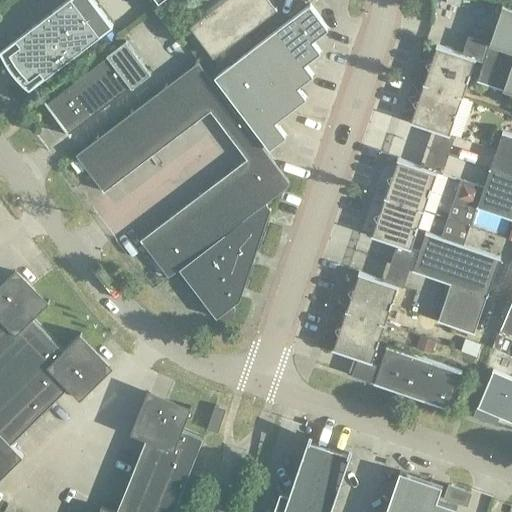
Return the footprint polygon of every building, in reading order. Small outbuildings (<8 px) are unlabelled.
[(41,72),(44,76),(112,25),(93,0),(65,0),(15,38),(18,42),(5,52),(8,57),(10,61),(12,65),(15,69),(18,72),(21,76),(25,79),(28,82),(41,72)] [(277,8),(270,0),(221,0),(189,25),(213,56),(277,8)] [(327,28),(309,4),(214,76),(269,148),(285,135),(274,121),(306,97),(297,86),(312,75),(304,63),(320,51),(311,40),(327,28)] [(422,81),(422,82),(462,96),(462,95),(461,95),(466,80),(474,57),(484,60),(477,80),(511,91),(511,7),(501,4),(501,5),(502,5),(490,42),(467,35),(461,52),(435,43),(434,45),(435,45),(423,82),(422,81)] [(44,102),(69,135),(70,135),(69,133),(130,87),(131,88),(150,74),(125,40),(106,55),(107,57),(46,103),(45,101),(44,102)] [(289,181),(197,61),(75,154),(103,191),(210,110),(246,158),(140,239),(168,276),(179,268),(265,202),(287,186),(289,181)] [(462,96),(422,82),(421,82),(422,83),(410,119),(409,119),(409,120),(449,134),(449,133),(448,133),(453,118),(456,111),(456,110),(461,96),(462,96)] [(489,168),(511,176),(511,133),(502,130),(501,132),(502,132),(490,168),(489,168)] [(383,195),(423,209),(422,208),(427,194),(428,194),(430,186),(435,172),(436,172),(436,171),(396,157),(396,158),(384,195),(383,195)] [(511,176),(489,168),(488,169),(489,169),(477,205),(476,205),(476,206),(511,218),(511,176)] [(480,188),(458,180),(451,198),(474,206),(480,188)] [(423,209),(383,195),(383,196),(371,233),(370,233),(370,234),(410,248),(410,246),(409,246),(414,231),(415,232),(417,224),(422,209),(423,210),(423,209)] [(270,209),(265,202),(179,268),(216,317),(218,316),(219,317),(220,318),(222,319),(224,319),(226,319),(227,319),(228,319),(230,317),(232,316),(233,315),(233,313),(234,312),(234,310),(234,308),(233,307),(232,305),(239,300),(270,209)] [(412,267),(412,269),(450,282),(487,295),(487,294),(499,258),(500,258),(500,257),(425,231),(424,232),(425,232),(413,268),(412,267)] [(344,308),(344,309),(384,323),(384,322),(383,322),(388,307),(389,307),(391,300),(396,285),(397,285),(397,284),(357,270),(357,272),(358,272),(345,309),(344,308)] [(0,472),(19,453),(21,456),(22,455),(11,443),(68,387),(79,398),(80,398),(78,395),(108,366),(79,335),(81,333),(80,332),(63,349),(48,333),(50,331),(49,331),(49,330),(47,332),(32,317),(49,300),(48,299),(46,302),(16,271),(0,286),(0,472)] [(437,318),(437,320),(474,332),(475,331),(474,331),(486,295),(487,295),(450,282),(449,283),(450,283),(438,319),(437,318)] [(384,323),(344,309),(345,310),(332,346),(331,346),(331,347),(371,361),(371,360),(370,360),(372,356),(381,360),(374,381),(373,381),(373,382),(448,408),(449,407),(448,407),(460,371),(461,372),(461,370),(386,344),(385,346),(386,346),(385,348),(376,345),(378,338),(378,337),(383,323),(384,323)] [(511,339),(497,333),(492,346),(507,352),(511,339)] [(421,335),(417,347),(432,352),(436,340),(421,335)] [(465,335),(460,348),(476,354),(481,341),(465,335)] [(500,416),(511,420),(511,377),(492,369),(477,406),(500,416)] [(145,438),(130,475),(115,511),(100,506),(100,507),(102,508),(101,511),(172,511),(205,434),(203,433),(202,436),(182,428),(191,406),(190,405),(189,408),(149,392),(133,432),(131,430),(130,432),(145,438)] [(225,408),(215,404),(207,428),(217,432),(225,408)] [(477,406),(472,416),(496,424),(500,416),(477,406)] [(307,439),(289,493),(280,490),(272,511),(454,511),(456,507),(437,500),(444,477),(402,463),(384,511),(329,511),(350,454),(347,453),(347,454),(330,448),(330,447),(327,446),(326,447),(309,441),(310,440),(307,439)] [(471,492),(447,484),(443,497),(467,506),(471,492)]
